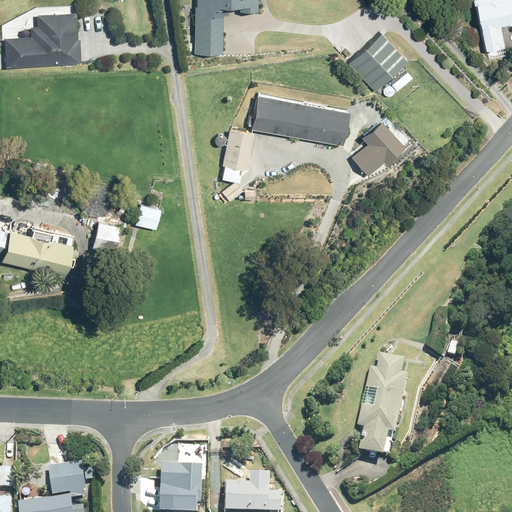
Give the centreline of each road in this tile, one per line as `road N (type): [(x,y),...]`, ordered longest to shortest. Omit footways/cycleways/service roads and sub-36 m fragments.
road 1 (residential): [(511,128),(260,396)]
road 2 (residential): [(260,396),(192,411),(121,413)]
road 3 (residential): [(332,511),(260,396)]
road 4 (residential): [(121,413),(0,407)]
